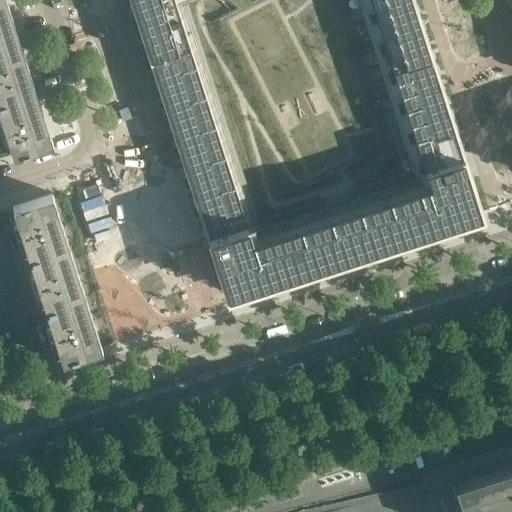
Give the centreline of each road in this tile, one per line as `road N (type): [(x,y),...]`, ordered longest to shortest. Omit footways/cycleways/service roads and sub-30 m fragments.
road 1 (tertiary): [(0,437),(511,273)]
road 2 (unknown): [(162,148),(445,51)]
road 3 (residential): [(52,0),(94,151)]
